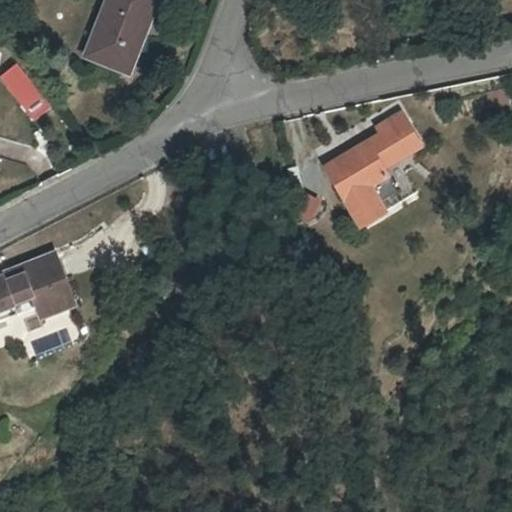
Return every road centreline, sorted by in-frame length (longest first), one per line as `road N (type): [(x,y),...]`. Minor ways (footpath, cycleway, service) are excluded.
road 1 (residential): [(511,49),(215,111)]
road 2 (residential): [(215,111),(0,227)]
